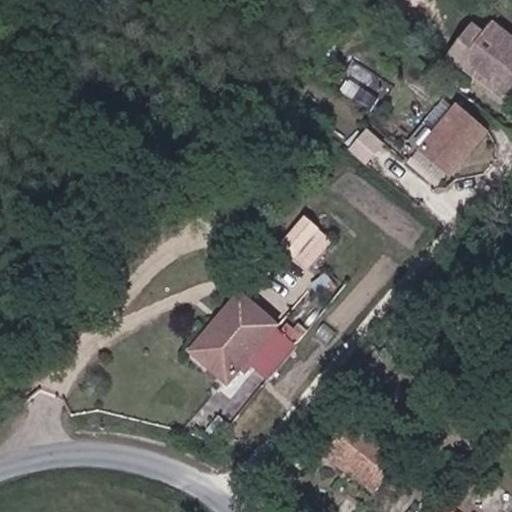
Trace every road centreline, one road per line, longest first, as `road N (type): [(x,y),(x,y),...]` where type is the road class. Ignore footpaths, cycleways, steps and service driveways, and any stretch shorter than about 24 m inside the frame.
road 1 (unknown): [(228,500),(470,190)]
road 2 (unknown): [(0,439),(112,283),(157,251),(182,244)]
road 3 (unclassified): [(0,469),(16,460),(138,455),(238,511)]
